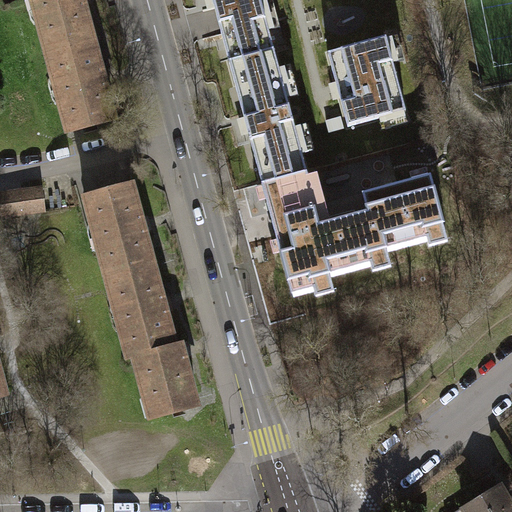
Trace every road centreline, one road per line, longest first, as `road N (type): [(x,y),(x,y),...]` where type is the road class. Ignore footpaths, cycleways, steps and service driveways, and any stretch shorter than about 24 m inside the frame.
road 1 (secondary): [(291,511),(180,126)]
road 2 (residential): [(511,376),(341,511)]
road 3 (residential): [(180,126),(78,162),(0,175)]
road 4 (secondary): [(180,126),(147,0)]
